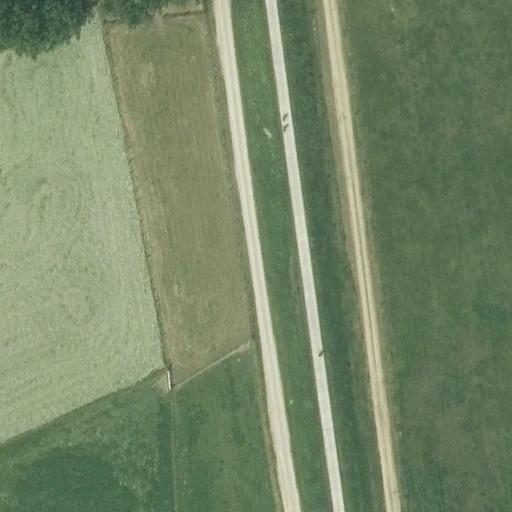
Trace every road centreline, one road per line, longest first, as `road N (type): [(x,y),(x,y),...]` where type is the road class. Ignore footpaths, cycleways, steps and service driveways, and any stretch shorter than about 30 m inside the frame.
road 1 (track): [(291,511),(222,0)]
road 2 (track): [(327,0),(394,511)]
